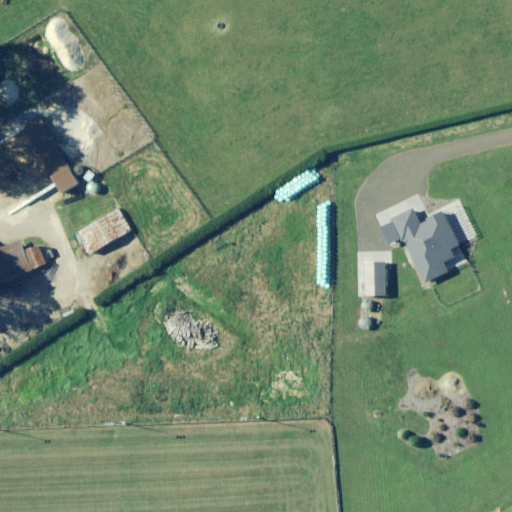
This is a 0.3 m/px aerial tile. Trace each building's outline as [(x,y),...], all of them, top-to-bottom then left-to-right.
[(81,184),(43,119),(27,128),(64,194),(81,184)] [(122,208),(79,234),(93,256),(135,230),(122,208)] [(413,208),(385,222),(421,292),(470,267),(444,215),(422,226),(413,208)] [(26,251),(22,241),(0,250),(0,285),(48,264),(40,245),(26,251)] [(385,263),(363,264),(364,298),(386,297),(385,263)]
